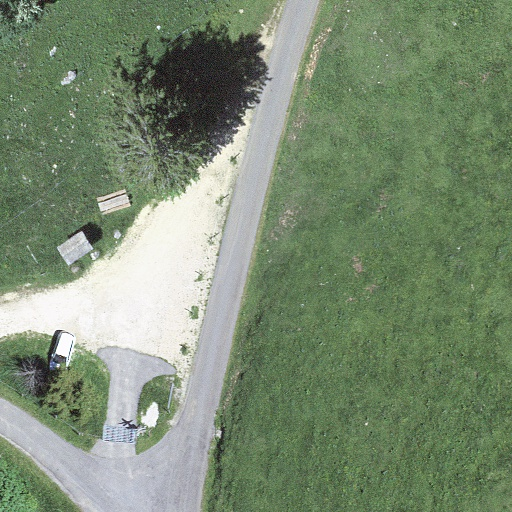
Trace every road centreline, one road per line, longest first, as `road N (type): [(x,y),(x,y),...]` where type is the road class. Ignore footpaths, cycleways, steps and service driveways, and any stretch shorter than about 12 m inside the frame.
road 1 (unclassified): [(305,0),(176,511)]
road 2 (track): [(0,419),(99,484),(123,511)]
